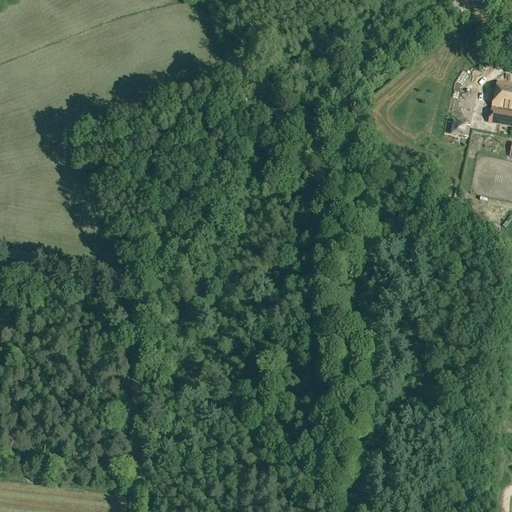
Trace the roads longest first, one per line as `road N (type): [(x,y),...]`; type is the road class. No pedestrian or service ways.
road 1 (unclassified): [(137,272),(461,0)]
road 2 (unclassified): [(136,511),(137,272)]
road 3 (unclassified): [(0,251),(137,272)]
